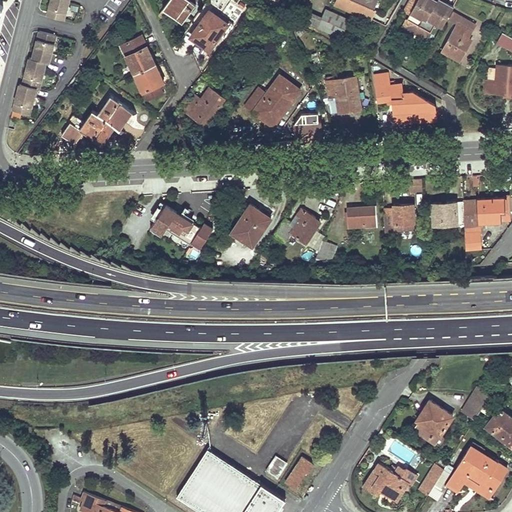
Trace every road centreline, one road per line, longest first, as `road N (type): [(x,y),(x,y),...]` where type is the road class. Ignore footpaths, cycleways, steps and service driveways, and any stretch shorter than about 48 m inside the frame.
road 1 (trunk): [(464,302),(389,292),(178,288),(89,268),(0,227)]
road 2 (trunk): [(464,302),(186,307),(0,289)]
road 3 (trunk): [(0,391),(97,390),(255,354),(456,326)]
road 4 (trunk): [(0,314),(224,331),(456,326)]
road 5 (residential): [(511,152),(142,172)]
road 6 (residential): [(317,504),(387,398),(511,242)]
road 7 (residential): [(142,172),(141,151),(184,88),(143,0)]
road 8 (residential): [(142,172),(23,178),(0,166)]
road 9 (residential): [(165,511),(96,469),(68,481),(59,511)]
